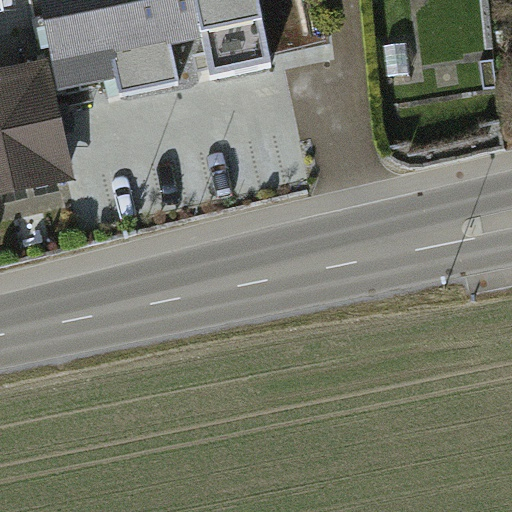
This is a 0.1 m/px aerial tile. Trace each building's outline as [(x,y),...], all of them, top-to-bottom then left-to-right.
[(215,46),(212,31),(205,0),(0,0),(0,23),(45,14),(56,66),(63,100),(130,87),(126,64),(215,46)] [(205,0),(212,31),(258,22),(266,65),(334,51),(323,0),(205,0)] [(459,39),(462,63),(483,60),(480,36),(459,39)] [(416,45),(386,48),(390,87),(421,84),(416,45)] [(0,200),(80,184),(63,100),(56,66),(0,77),(0,200)]
